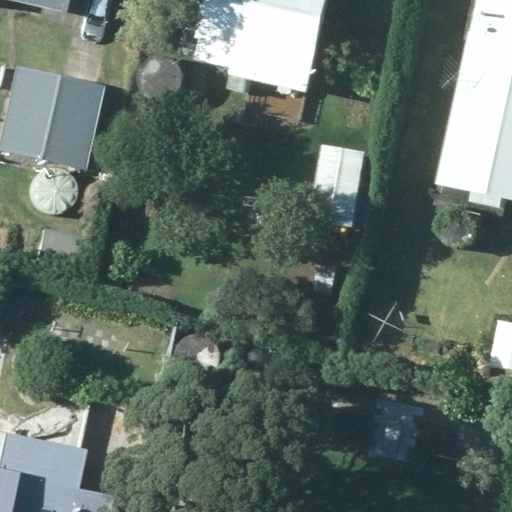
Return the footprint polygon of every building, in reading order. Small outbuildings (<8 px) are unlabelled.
[(69,0),(0,0),(66,15),(69,0)] [(315,93),(334,0),(213,0),(201,63),(236,69),(234,77),(315,93)] [(511,199),(511,0),(483,0),(445,186),(511,199)] [(0,150),(85,170),(103,89),(15,69),(0,137),(0,150)] [(361,226),(371,154),(328,148),(317,219),(361,226)] [(321,265),(319,293),(338,295),(341,267),(321,265)] [(511,369),(511,323),(503,322),(495,366),(511,369)] [(85,452),(5,434),(0,456),(0,511),(107,511),(111,497),(77,489),(85,452)]
